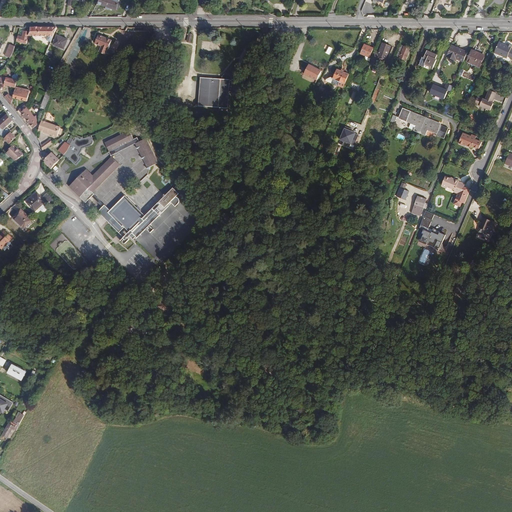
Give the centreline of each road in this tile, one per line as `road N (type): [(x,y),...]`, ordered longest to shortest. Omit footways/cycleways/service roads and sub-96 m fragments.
road 1 (secondary): [(511,24),(200,22)]
road 2 (secondary): [(200,22),(0,22)]
